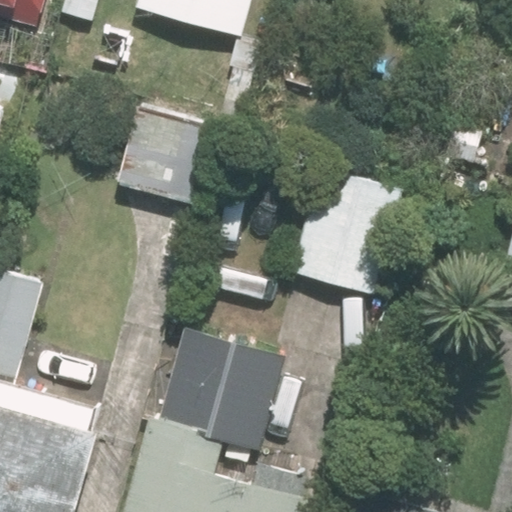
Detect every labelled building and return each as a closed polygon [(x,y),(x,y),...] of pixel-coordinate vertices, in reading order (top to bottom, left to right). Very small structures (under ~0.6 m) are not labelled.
[(0,0),(0,14),(43,25),(48,0),(0,0)] [(261,0),(150,0),(254,28),(261,0)] [(511,0),(501,0),(493,30),(511,34),(511,0)] [(352,32),(303,19),(288,79),(337,91),(352,32)] [(270,44),(242,37),(224,111),(252,118),(270,44)] [(222,122),(141,100),(119,183),(200,205),(222,122)] [(0,146),(12,106),(0,102),(0,146)] [(494,120),(454,109),(442,155),(482,166),(494,120)] [(401,179),(322,160),(294,271),(373,291),(401,179)] [(511,250),(498,298),(511,301),(511,250)] [(107,403),(21,377),(50,279),(3,265),(0,273),(0,511),(86,511),(112,428),(101,425),(107,403)] [(294,350),(192,323),(167,417),(154,414),(128,511),(313,511),(319,493),(224,468),(231,441),(267,450),(294,350)] [(449,483),(361,455),(342,511),(454,511),(441,508),(449,483)]
